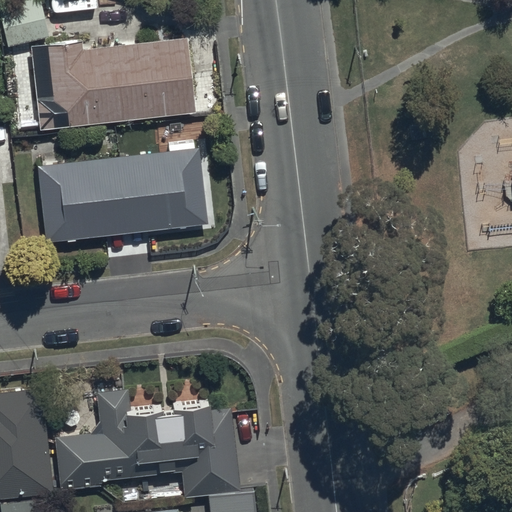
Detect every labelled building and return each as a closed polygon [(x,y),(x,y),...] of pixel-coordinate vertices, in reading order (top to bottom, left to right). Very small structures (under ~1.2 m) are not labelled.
[(40,0),(19,0),(0,5),(0,19),(7,46),(50,35),(40,0)] [(79,39),(28,44),(38,130),(195,113),(187,35),(80,47),(79,39)] [(201,149),(40,165),(47,242),(208,227),(201,149)] [(0,496),(51,491),(41,388),(0,391),(0,496)] [(100,431),(54,433),(58,482),(182,472),(184,493),(237,489),(230,404),(129,408),(129,389),(98,390),(100,431)]
